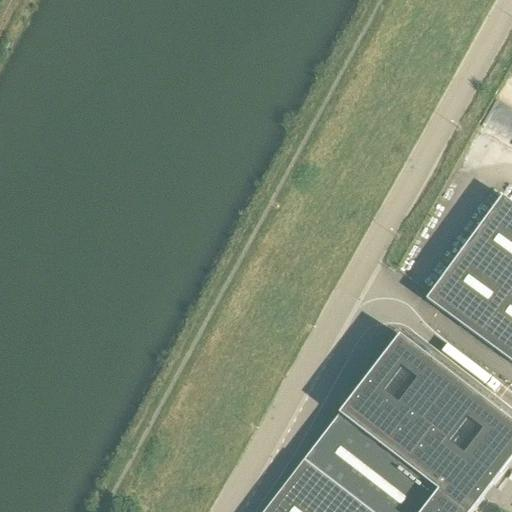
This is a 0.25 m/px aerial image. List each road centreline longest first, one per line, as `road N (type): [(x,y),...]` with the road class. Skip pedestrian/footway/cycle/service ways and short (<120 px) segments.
road 1 (unclassified): [(225,511),(511,0)]
road 2 (unknown): [(511,391),(355,280)]
